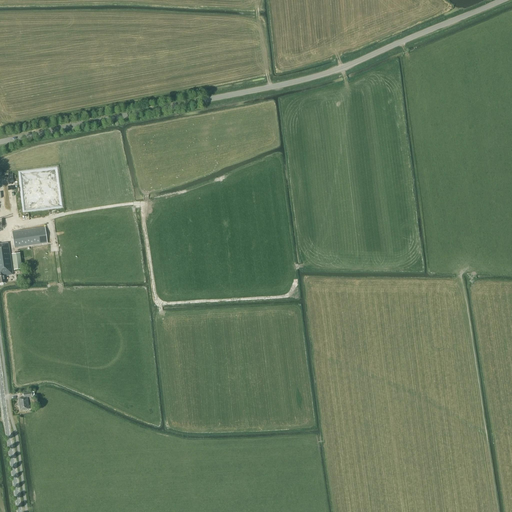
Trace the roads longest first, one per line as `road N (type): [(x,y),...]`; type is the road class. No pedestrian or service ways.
road 1 (unclassified): [(0,141),(338,71),(505,0)]
road 2 (unclassified): [(18,511),(0,380)]
